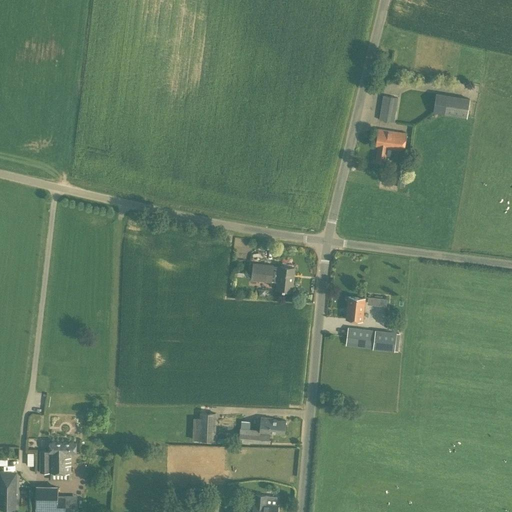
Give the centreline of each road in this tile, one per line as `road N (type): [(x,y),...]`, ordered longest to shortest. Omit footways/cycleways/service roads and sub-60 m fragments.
road 1 (unclassified): [(326,241),(0,175)]
road 2 (unknown): [(52,187),(22,433),(28,467)]
road 3 (tertiary): [(300,511),(326,241)]
road 4 (tertiary): [(326,241),(384,0)]
road 5 (unclassified): [(511,265),(326,241)]
